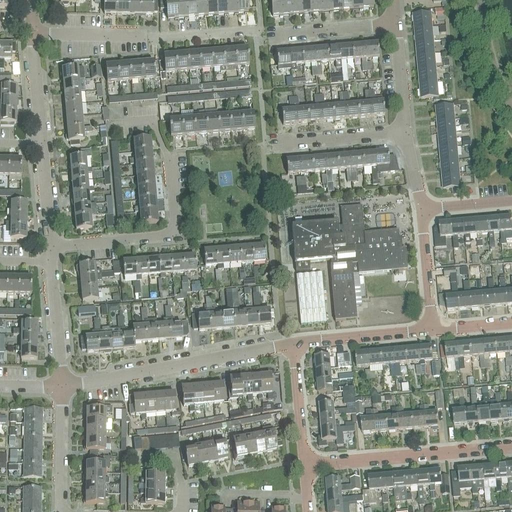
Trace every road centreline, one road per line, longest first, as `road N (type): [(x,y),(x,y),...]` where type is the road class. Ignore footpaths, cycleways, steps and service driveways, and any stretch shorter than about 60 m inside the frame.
road 1 (residential): [(49,247),(172,232),(166,153),(152,121),(124,122)]
road 2 (residential): [(61,387),(292,342)]
road 3 (residential): [(32,32),(150,38),(261,28)]
road 4 (residential): [(304,466),(511,446)]
road 5 (residential): [(292,342),(431,329)]
road 6 (residential): [(61,387),(51,262)]
road 7 (residential): [(304,466),(292,342)]
road 8 (residential): [(60,511),(61,387)]
road 9 (residential): [(431,329),(422,209)]
